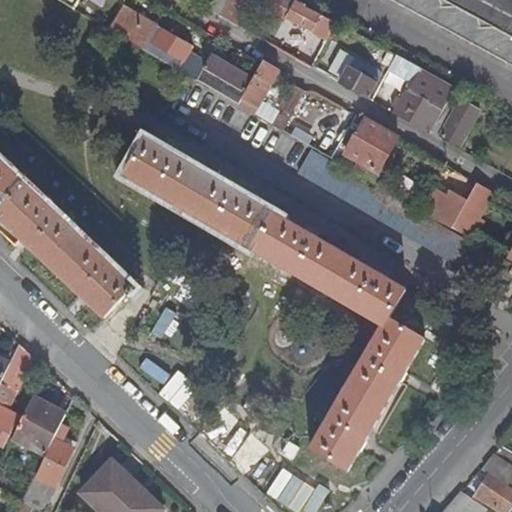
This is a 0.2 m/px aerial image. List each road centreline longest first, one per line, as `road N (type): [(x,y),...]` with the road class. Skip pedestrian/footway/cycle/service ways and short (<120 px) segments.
road 1 (residential): [(163,0),(511,195)]
road 2 (residential): [(0,295),(103,401),(235,511)]
road 3 (residential): [(394,511),(511,376)]
